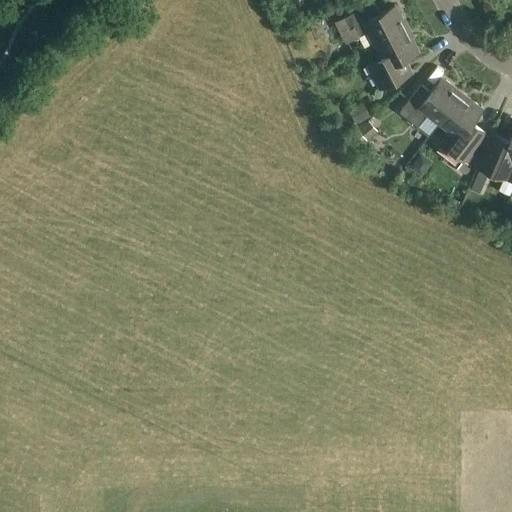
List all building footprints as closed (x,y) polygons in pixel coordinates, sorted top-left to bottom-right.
[(368,32),(375,45),(406,28),(394,5),(379,13),(373,2),(343,18),(349,29),(353,27),(358,37),(368,32)] [(406,28),(375,45),(381,57),(367,64),(378,86),(408,70),(403,59),(418,51),(406,28)] [(399,112),(418,127),(428,135),(438,122),(439,123),(461,95),(452,88),(451,85),(446,80),(443,81),(440,79),(430,92),(420,84),(399,112)] [(472,122),(481,111),(479,109),(478,106),(473,101),(470,102),(461,95),(439,123),(450,131),(440,144),(462,161),(470,150),(485,132),(472,122)] [(349,112),(358,125),(371,117),(362,103),(349,112)] [(367,140),(377,130),(368,120),(357,129),(367,140)] [(511,163),(511,132),(509,139),(492,132),(477,167),(504,179),(511,163)] [(465,174),(479,157),(476,155),(470,150),(462,161),(457,168),(465,174)] [(478,169),(476,175),(485,180),(488,174),(478,169)]
